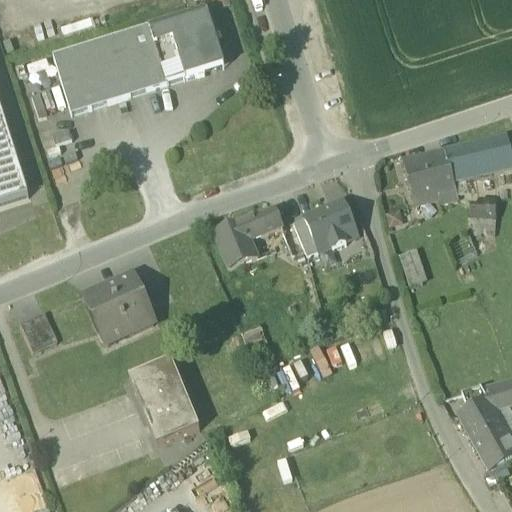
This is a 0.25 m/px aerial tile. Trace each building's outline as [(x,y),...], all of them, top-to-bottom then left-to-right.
[(206,16),(111,45),(128,102),(205,79),(193,41),(212,35),(206,16)] [(193,41),(205,79),(224,73),(212,35),(193,41)] [(71,120),(128,102),(111,45),(53,62),(71,120)] [(0,211),(28,203),(0,112),(0,211)] [(433,157),(440,191),(452,188),(457,187),(490,179),(511,173),(511,163),(506,140),(433,157)] [(456,205),(454,193),(452,188),(440,191),(433,157),(402,164),(413,210),(440,204),(441,209),(456,205)] [(469,211),(469,222),(496,222),(496,215),(501,215),(501,209),(496,209),(496,205),(478,205),(477,211),(469,211)] [(343,207),(304,223),(317,257),(330,252),(332,255),(346,249),(344,246),(357,240),(343,207)] [(399,214),(384,218),(388,232),(403,229),(399,214)] [(274,215),(241,228),(249,246),(282,233),(274,215)] [(495,238),(496,222),(469,222),(469,237),(495,238)] [(306,261),(317,257),(304,223),(292,228),(306,261)] [(255,263),(249,246),(241,228),(214,239),(228,274),(255,263)] [(426,285),(416,254),(398,259),(408,291),(426,285)] [(123,327),(130,343),(155,332),(142,301),(144,300),(136,281),(85,302),(100,336),(123,327)] [(18,329),(31,360),(56,350),(43,318),(18,329)] [(123,327),(100,336),(106,352),(130,343),(123,327)] [(129,385),(157,452),(199,435),(171,367),(129,385)] [(511,410),(511,386),(481,395),(480,392),(461,398),(467,413),(458,420),(480,461),(509,445),(493,416),(507,412),(511,410)] [(509,445),(511,448),(511,447),(511,419),(507,412),(493,416),(509,445)] [(509,445),(480,461),(489,477),(503,469),(511,464),(511,449),(511,448),(509,445)] [(503,469),(489,477),(495,488),(509,481),(503,469)]
